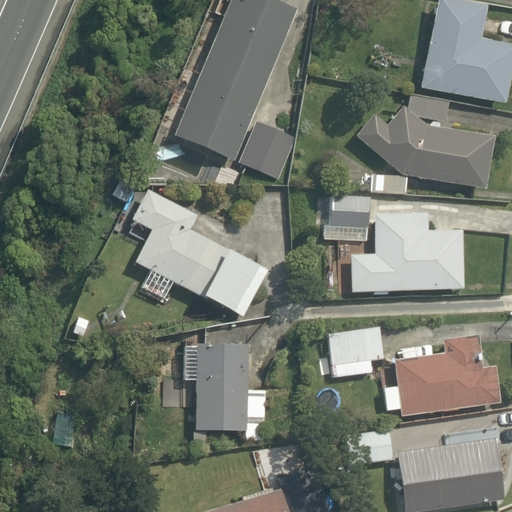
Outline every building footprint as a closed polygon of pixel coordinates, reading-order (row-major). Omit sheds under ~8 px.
[(234,163),(295,12),(267,0),(230,0),(173,138),(234,163)] [(486,8),(445,0),(437,0),(420,89),(505,106),(511,67),(511,47),(479,41),(486,8)] [(406,112),(413,118),(444,124),(448,104),(409,96),(406,112)] [(485,191),(494,139),(439,130),(439,126),(431,124),(428,127),(424,127),(413,118),(406,112),(402,109),(387,128),(373,116),(355,138),(401,177),(406,178),(485,191)] [(295,140),(255,123),(238,164),(278,181),(295,140)] [(406,178),(371,176),(370,194),(406,196),(406,178)] [(164,301),(173,284),(203,300),(203,299),(243,319),(267,273),(190,232),(197,218),(147,192),(131,222),(135,224),(129,234),(145,243),(135,265),(151,273),(142,290),(164,301)] [(369,230),(370,200),(319,197),(318,227),(324,228),(324,241),(366,243),(367,230),(369,230)] [(387,293),(463,291),(461,232),(427,233),(427,215),(373,216),(374,256),(350,256),(351,294),(373,294),(373,296),(388,296),(387,293)] [(383,361),(379,328),(327,336),(331,368),(383,361)] [(266,442),(266,391),(247,391),(248,347),(204,346),(205,330),(184,334),(183,381),(196,382),(195,432),(193,432),(193,448),(206,447),(206,433),(245,433),(245,442),(266,442)] [(441,341),(443,355),(393,362),(397,388),(383,390),(386,413),(400,411),(400,419),(500,405),(495,368),(482,370),(478,336),(441,341)] [(392,461),(388,431),(339,438),(343,469),(392,461)] [(495,440),(395,454),(403,511),(430,511),(504,502),(495,440)] [(287,511),(281,491),(273,493),(272,489),(242,498),(243,502),(210,511),(287,511)]
